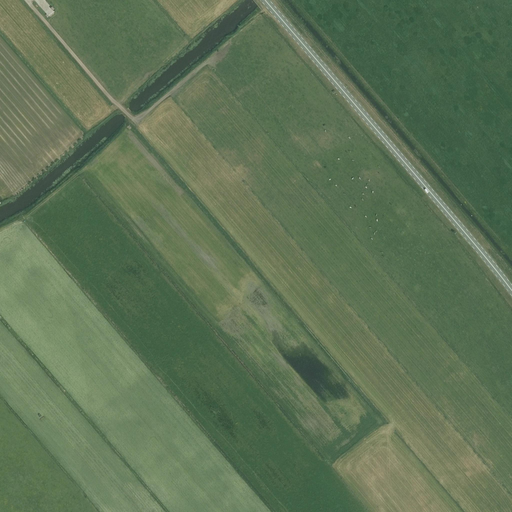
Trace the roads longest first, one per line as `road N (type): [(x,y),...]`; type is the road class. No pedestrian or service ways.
road 1 (primary): [(511,290),(264,0)]
road 2 (track): [(131,119),(26,0)]
